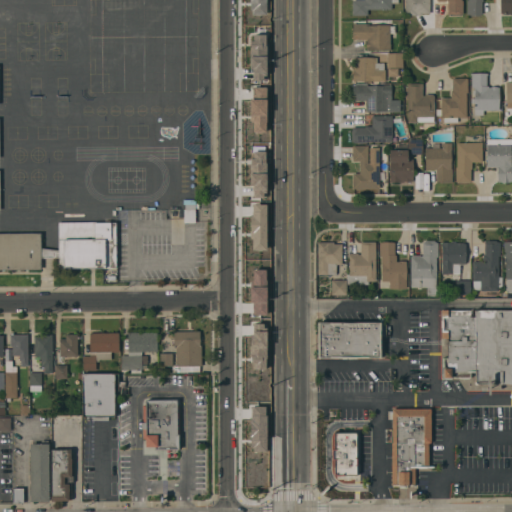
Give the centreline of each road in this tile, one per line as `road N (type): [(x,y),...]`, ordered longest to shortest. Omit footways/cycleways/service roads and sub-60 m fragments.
road 1 (residential): [(227,0),(227,511)]
road 2 (primary): [(290,0),(291,385)]
road 3 (residential): [(226,302),(0,304)]
road 4 (residential): [(324,0),(326,192),(341,212)]
road 5 (residential): [(511,211),(341,212)]
road 6 (primary): [(291,385),(293,511)]
